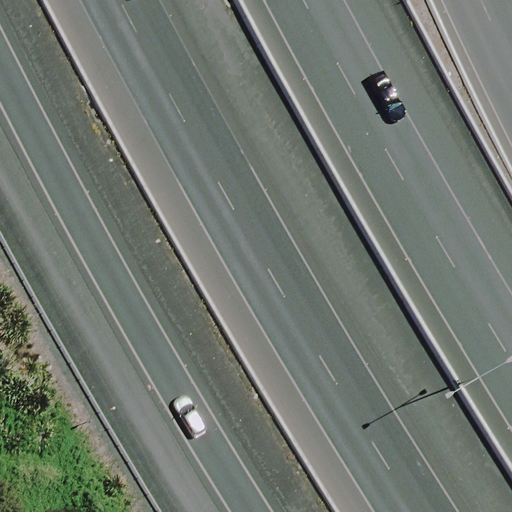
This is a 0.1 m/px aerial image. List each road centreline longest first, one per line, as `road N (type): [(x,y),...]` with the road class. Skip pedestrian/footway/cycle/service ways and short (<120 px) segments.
road 1 (motorway): [(417,511),(221,190),(121,0)]
road 2 (motorway): [(251,511),(0,64)]
road 3 (motorway): [(302,0),(511,358)]
